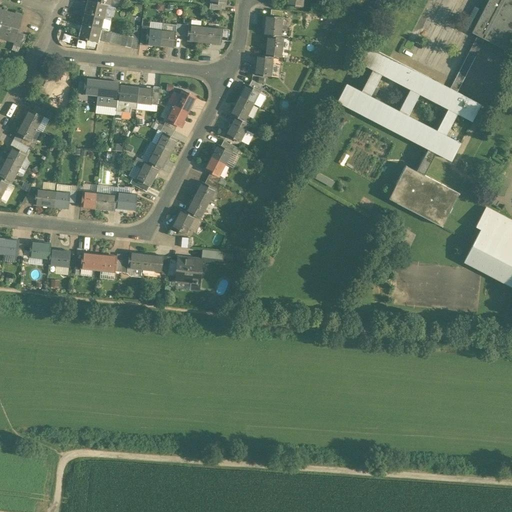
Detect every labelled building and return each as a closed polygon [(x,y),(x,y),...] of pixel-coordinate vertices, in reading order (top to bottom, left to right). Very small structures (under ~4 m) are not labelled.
[(377,0),(373,0),(369,9),(376,12),(381,2),(377,0)] [(511,0),(488,0),(472,32),(472,33),(477,36),(484,39),(505,50),(506,50),(511,37),(511,0)] [(85,13),(104,18),(107,5),(88,1),(85,13)] [(22,18),(2,12),(0,20),(0,34),(6,37),(5,39),(15,42),(17,33),(22,18)] [(85,13),(82,25),(101,30),(104,18),(85,13)] [(271,16),(267,15),(265,36),(268,36),(281,37),(283,17),(271,16)] [(106,18),(104,18),(101,30),(106,31),(109,32),(111,22),(106,21),(106,18)] [(224,21),(203,19),(203,27),(223,29),(224,21)] [(101,30),(82,25),(79,38),(98,43),(99,41),(101,30)] [(203,27),(189,25),(187,37),(187,41),(201,42),(203,27)] [(223,29),(203,27),(201,42),(221,44),(223,29)] [(162,31),(147,29),(146,41),(146,44),(160,46),(162,31)] [(139,32),(134,30),(132,37),(133,37),(131,48),(137,50),(139,32)] [(176,32),(162,31),(160,46),(174,48),(175,36),(176,32)] [(17,33),(15,42),(13,46),(20,48),(27,36),(17,33)] [(281,37),(268,36),(266,57),(273,57),(281,58),(284,38),(281,37)] [(450,89),(457,93),(484,39),(477,36),(450,89)] [(450,89),(366,46),(358,61),(358,62),(373,69),(362,92),(369,96),(381,74),(411,89),(399,112),(407,116),(419,93),(448,108),(437,131),(445,135),(456,113),(471,120),(472,120),(480,105),(480,104),(457,93),(450,89)] [(266,57),(258,56),(256,75),(271,77),(273,57),(266,57)] [(99,80),(85,78),(83,94),(97,95),(99,80)] [(119,82),(99,80),(97,95),(117,97),(119,82)] [(263,86),(253,81),(250,86),(260,92),(263,86)] [(362,92),(346,84),(346,85),(338,100),(353,108),(353,109),(360,113),(361,112),(391,127),(390,129),(398,133),(399,131),(429,147),(416,170),(424,174),(437,151),(452,159),(460,144),(460,143),(399,112),(362,92)] [(136,109),(137,103),(139,87),(119,85),(116,112),(130,113),(130,108),(136,109)] [(250,86),(247,85),(240,97),(254,104),(260,92),(250,86)] [(153,89),(139,87),(137,103),(157,105),(159,87),(153,87),(153,93),(153,89)] [(197,98),(183,90),(174,108),(188,116),(197,98)] [(254,104),(240,97),(231,115),(245,122),(254,104)] [(46,111),(35,106),(32,111),(43,116),(46,111)] [(188,116),(174,108),(167,121),(178,126),(182,128),(188,116)] [(32,111),(29,109),(23,122),(36,129),(43,116),(32,111)] [(43,116),(36,129),(42,132),(49,120),(43,116)] [(250,125),(236,118),(227,136),(241,143),(250,125)] [(178,126),(167,121),(165,126),(175,132),(178,126)] [(36,129),(23,122),(16,134),(22,137),(30,142),(36,129)] [(165,126),(162,132),(164,133),(173,137),(175,132),(165,126)] [(164,133),(158,145),(171,152),(177,140),(173,137),(164,133)] [(22,137),(16,134),(13,140),(19,143),(22,137)] [(30,142),(22,137),(19,143),(29,148),(32,143),(30,142)] [(29,148),(19,143),(13,140),(10,146),(12,147),(13,146),(27,154),(29,148)] [(235,146),(224,141),(221,146),(232,152),(235,146)] [(158,145),(148,163),(159,169),(162,170),(171,152),(158,145)] [(221,146),(219,145),(212,158),(225,164),(232,152),(221,146)] [(27,154),(13,146),(12,147),(6,159),(20,166),(24,159),(27,154)] [(240,149),(235,146),(232,152),(238,155),(240,149)] [(145,162),(137,158),(133,165),(135,166),(141,169),(145,162)] [(225,164),(212,158),(205,170),(210,173),(219,177),(225,164)] [(0,178),(8,182),(11,184),(17,172),(20,166),(6,159),(0,171),(0,178)] [(30,162),(24,159),(20,166),(26,169),(30,162)] [(136,179),(136,180),(149,187),(159,169),(148,163),(145,162),(141,169),(136,179)] [(416,170),(405,164),(387,197),(440,225),(454,201),(458,192),(424,174),(416,170)] [(20,166),(17,172),(23,176),(26,169),(20,166)] [(141,169),(135,166),(130,176),(133,178),(136,179),(141,169)] [(315,178),(332,187),(335,181),(318,172),(315,178)] [(219,177),(210,173),(208,178),(219,184),(222,179),(219,177)] [(149,187),(136,180),(136,179),(133,178),(130,183),(146,192),(149,187)] [(219,184),(208,178),(205,184),(216,190),(219,184)] [(202,182),(196,195),(210,202),(216,190),(205,184),(202,182)] [(29,189),(22,203),(34,204),(36,191),(30,191),(30,190),(29,189)] [(56,192),(36,189),(36,191),(34,204),(34,205),(54,207),(56,192)] [(97,192),(83,191),(81,203),(81,207),(95,208),(97,192)] [(70,193),(56,192),(54,207),(68,209),(69,202),(70,193)] [(117,194),(97,192),(95,208),(115,211),(115,208),(117,194)] [(131,195),(117,193),(117,194),(115,208),(136,211),(137,195),(131,195)] [(210,202),(196,195),(186,212),(195,217),(201,220),(210,202)] [(511,222),(511,220),(486,207),(475,227),(480,229),(464,261),(511,286),(511,223),(511,224),(511,222)] [(182,210),(173,227),(186,234),(190,228),(195,217),(186,212),(182,210)] [(195,217),(190,228),(195,230),(201,220),(195,217)] [(18,240),(5,238),(3,254),(16,255),(17,255),(18,243),(18,240)] [(51,243),(31,241),(29,256),(42,258),(49,259),(50,249),(51,243)] [(50,249),(49,259),(48,265),(56,265),(69,267),(70,251),(50,249)] [(232,264),(233,251),(203,249),(202,261),(232,264)] [(143,254),(129,252),(128,255),(128,260),(127,267),(141,269),(143,254)] [(102,255),(83,253),(81,268),(101,270),(102,255)] [(163,256),(143,254),(141,269),(161,271),(163,256)] [(117,256),(102,255),(101,270),(115,272),(117,259),(117,256)] [(170,257),(163,256),(161,271),(161,274),(167,275),(170,257)] [(202,260),(192,259),(192,260),(186,259),(186,257),(178,257),(177,260),(176,276),(175,281),(190,283),(199,284),(202,260)] [(177,260),(170,259),(167,275),(176,276),(177,260)] [(69,267),(56,265),(55,273),(68,275),(69,267)]
